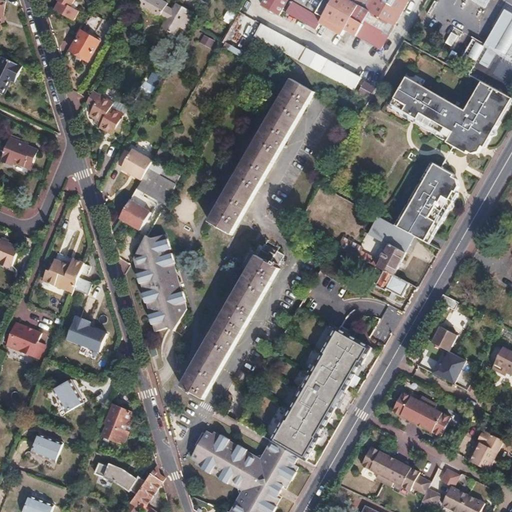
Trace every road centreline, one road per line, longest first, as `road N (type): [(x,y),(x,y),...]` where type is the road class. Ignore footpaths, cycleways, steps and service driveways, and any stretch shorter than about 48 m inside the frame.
road 1 (residential): [(170,469),(297,261),(291,241),(258,214),(322,102)]
road 2 (residential): [(170,469),(78,159)]
road 3 (secondary): [(511,155),(361,416)]
road 4 (unknown): [(248,0),(256,13),(362,62),(374,59),(411,0)]
road 5 (residential): [(361,416),(511,491)]
road 6 (residential): [(30,0),(78,159)]
